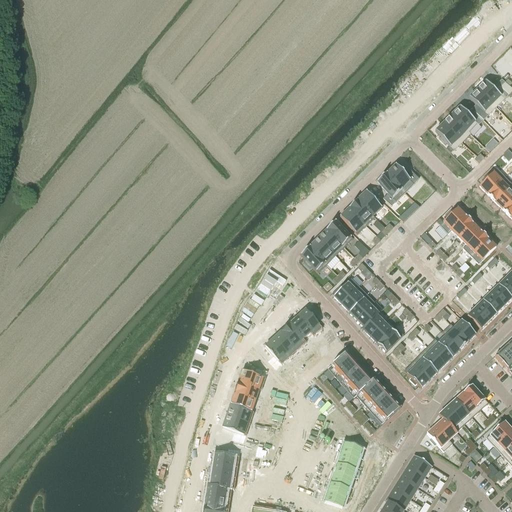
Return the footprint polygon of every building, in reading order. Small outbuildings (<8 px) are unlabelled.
[(491,68),(486,73),(491,77),(495,73),(491,68)] [(486,82),(477,91),(496,109),(499,106),(508,97),(500,88),(495,92),(492,89),(486,82)] [(504,83),(500,88),(508,97),(511,93),(511,91),(504,83)] [(477,91),(469,99),(475,106),(478,109),(474,113),(483,122),(487,117),(496,109),(477,91)] [(459,108),(451,116),(468,133),(469,133),(477,125),(478,127),(483,122),(474,113),(469,117),(466,114),(460,108),(459,108)] [(451,116),(443,124),(462,143),(470,135),(469,133),(468,133),(451,116)] [(435,132),(440,138),(440,139),(439,139),(438,139),(445,146),(446,145),(445,145),(446,144),(453,151),(462,143),(443,124),(435,132)] [(501,132),(497,136),(502,141),(506,137),(501,132)] [(511,155),(508,151),(502,157),(508,163),(511,159),(511,155)] [(387,175),(386,175),(405,194),(418,180),(410,172),(405,176),(395,166),(387,175)] [(484,183),(479,188),(487,196),(505,179),(497,171),(490,177),(488,175),(482,181),(484,183)] [(386,174),(377,183),(387,194),(383,199),(391,207),(405,194),(386,175),(387,175),(386,174)] [(511,186),(505,179),(487,196),(494,204),(511,186)] [(511,186),(494,204),(502,212),(511,201),(511,186)] [(366,192),(357,201),(373,217),(381,208),(366,192)] [(357,201),(348,210),(366,227),(375,219),(373,217),(357,201)] [(511,201),(502,212),(510,219),(511,216),(511,201)] [(414,203),(398,219),(403,224),(419,208),(414,203)] [(348,210),(339,219),(357,236),(366,227),(348,210)] [(445,221),(439,227),(448,236),(451,232),(465,218),(457,210),(451,215),(450,213),(444,219),(445,221)] [(465,218),(451,232),(458,240),(473,226),(465,218)] [(335,223),(326,232),(344,249),(352,240),(335,223)] [(389,225),(384,229),(388,233),(393,229),(389,225)] [(473,226),(458,240),(465,247),(466,247),(480,233),(473,226)] [(384,229),(380,234),(384,237),(388,233),(384,229)] [(326,232),(318,240),(335,258),(344,249),(326,232)] [(465,247),(462,250),(470,258),(488,241),(480,233),(466,247),(465,247)] [(376,238),(372,242),(376,246),(380,242),(376,238)] [(309,248),(326,266),(335,258),(318,240),(309,248)] [(488,241),(470,258),(478,266),(496,249),(488,241)] [(360,253),(358,255),(362,259),(369,253),(358,242),(353,247),(360,253)] [(432,242),(428,246),(432,250),(436,247),(432,242)] [(309,248),(300,257),(305,262),(303,264),(309,271),(311,269),(318,275),(326,266),(309,248)] [(439,250),(435,254),(439,258),(443,254),(439,250)] [(443,254),(439,258),(444,262),(448,259),(443,254)] [(358,255),(354,260),(358,264),(362,259),(358,255)] [(354,260),(350,264),(353,268),(358,264),(354,260)] [(361,265),(357,269),(362,273),(366,269),(361,265)] [(454,265),(450,269),(455,274),(459,270),(454,265)] [(459,270),(455,274),(459,278),(463,274),(459,270)] [(341,272),(337,277),(341,281),(345,276),(341,272)] [(337,277),(332,281),(336,285),(341,281),(337,277)] [(375,279),(371,283),(375,287),(379,283),(375,279)] [(498,286),(498,287),(511,301),(511,299),(511,285),(505,279),(498,286)] [(351,281),(333,298),(341,306),(359,289),(351,281)] [(379,283),(375,287),(380,292),(384,288),(379,283)] [(498,287),(490,294),(504,308),(511,301),(498,287)] [(359,289),(341,306),(349,314),(366,296),(359,289)] [(490,294),(482,302),(496,316),(504,308),(490,294)] [(390,295),(386,298),(391,303),(395,299),(390,295)] [(366,296),(349,314),(356,322),(370,308),(371,308),(374,305),(366,296)] [(395,299),(391,303),(395,307),(399,303),(395,299)] [(482,302),(475,310),(488,323),(496,316),(482,302)] [(370,308),(356,322),(363,329),(364,329),(376,317),(377,317),(378,316),(371,308),(370,308)] [(305,310),(297,318),(310,333),(319,325),(316,322),(318,320),(312,314),(310,316),(305,310)] [(405,310),(402,314),(406,318),(410,314),(405,310)] [(475,310),(467,317),(480,331),(488,323),(475,310)] [(442,311),(438,315),(442,319),(446,315),(442,311)] [(410,314),(406,318),(410,322),(414,318),(410,314)] [(438,315),(434,319),(438,323),(442,319),(438,315)] [(363,329),(362,331),(370,339),(384,325),(377,317),(376,317),(364,329),(363,329)] [(297,318),(289,325),(302,340),(310,333),(297,318)] [(453,330),(467,344),(475,336),(461,322),(453,330)] [(289,325),(281,332),(294,347),(302,340),(289,325)] [(377,346),(391,332),(384,325),(370,339),(377,346)] [(427,326),(423,330),(427,334),(431,330),(427,326)] [(450,326),(442,335),(445,338),(459,352),(468,344),(467,344),(453,330),(450,326)] [(395,328),(391,332),(377,346),(385,354),(403,337),(395,328)] [(415,330),(411,334),(415,338),(419,334),(415,330)] [(281,332),(273,340),(286,355),(294,347),(281,332)] [(411,334),(407,338),(411,342),(415,338),(411,334)] [(438,345),(452,359),(459,352),(445,338),(438,345)] [(273,340),(264,347),(272,356),(267,361),(276,371),(281,365),(278,362),(286,355),(273,340)] [(435,341),(426,349),(444,367),(452,359),(438,345),(435,341)] [(329,345),(324,349),(328,353),(333,349),(329,345)] [(400,345),(396,349),(400,353),(404,349),(400,345)] [(495,358),(494,358),(511,377),(511,376),(511,348),(509,345),(495,358)] [(324,349),(320,353),(324,357),(328,353),(324,349)] [(396,349),(392,353),(395,357),(400,353),(396,349)] [(426,349),(419,357),(436,375),(444,367),(426,349)] [(346,354),(327,371),(327,372),(327,371),(340,386),(359,369),(346,355),(346,354)] [(419,357),(411,365),(429,382),(436,375),(419,357)] [(313,359),(308,363),(312,367),(317,363),(313,359)] [(308,363),(304,367),(308,371),(312,367),(308,363)] [(411,365),(403,373),(410,380),(409,382),(415,388),(416,386),(421,390),(429,382),(411,365)] [(241,371),(237,383),(259,390),(263,379),(265,380),(267,372),(255,368),(253,375),(241,371)] [(359,369),(340,386),(353,400),(356,398),(355,398),(372,383),(371,383),(359,369)] [(372,383),(355,398),(356,398),(368,412),(387,395),(374,381),(371,383),(372,383)] [(326,382),(322,386),(326,390),(330,386),(326,382)] [(237,383),(234,394),(255,401),(259,390),(237,383)] [(330,386),(326,390),(330,394),(334,391),(330,386)] [(471,387),(463,395),(479,413),(488,406),(471,387)] [(334,391),(330,394),(334,399),(338,395),(334,391)] [(234,394),(230,406),(251,413),(255,401),(234,394)] [(338,395),(334,399),(338,403),(342,400),(338,395)] [(387,395),(368,412),(381,426),(381,427),(400,410),(400,409),(387,395)] [(463,395),(455,402),(471,420),(479,413),(463,395)] [(455,402),(447,409),(463,428),(471,420),(455,402)] [(348,403),(344,406),(348,411),(352,407),(348,403)] [(230,406),(226,417),(247,424),(251,413),(230,406)] [(352,407),(348,411),(352,415),(356,412),(352,407)] [(447,409),(438,417),(442,421),(443,421),(455,435),(456,435),(463,428),(447,409)] [(360,411),(356,415),(360,419),(364,415),(360,411)] [(356,415),(352,418),(356,423),(360,419),(356,415)] [(364,415),(360,419),(364,424),(368,420),(364,415)] [(226,417),(222,429),(233,433),(231,440),(243,444),(246,436),(243,436),(247,424),(226,417)] [(491,417),(487,421),(490,425),(495,421),(491,417)] [(360,419),(356,423),(360,427),(364,424),(360,419)] [(442,421),(435,428),(448,443),(449,443),(457,435),(456,435),(455,435),(443,421),(442,421)] [(487,421),(482,425),(486,429),(490,425),(487,421)] [(499,428),(485,440),(493,449),(511,432),(504,424),(505,424),(504,423),(503,424),(499,428)] [(367,424),(363,428),(367,432),(371,428),(367,424)] [(371,428),(367,432),(371,436),(375,433),(371,428)] [(435,428),(426,436),(430,440),(429,442),(434,448),(436,447),(443,454),(452,446),(449,443),(448,443),(435,428)] [(475,432),(471,436),(474,440),(479,436),(475,432)] [(511,432),(493,449),(500,457),(511,446),(511,432)] [(469,441),(465,445),(468,449),(473,445),(469,441)] [(344,444),(340,454),(358,460),(362,450),(344,444)] [(473,445),(468,449),(472,453),(474,452),(477,449),(473,445)] [(511,446),(500,457),(508,465),(511,460),(511,446)] [(214,454),(213,465),(232,468),(234,458),(239,458),(240,451),(228,449),(226,456),(214,454)] [(340,454),(337,464),(355,470),(358,460),(340,454)] [(413,458),(406,469),(424,480),(431,469),(432,468),(414,457),(413,457),(413,458)] [(337,464),(334,474),(352,480),(355,470),(337,464)] [(213,465),(211,476),(231,479),(232,468),(213,465)] [(483,465),(479,468),(483,473),(487,469),(483,465)] [(406,469),(399,480),(417,491),(424,480),(406,469)] [(487,469),(483,473),(487,477),(491,474),(487,469)] [(334,474),(330,483),(348,489),(352,480),(334,474)] [(207,486),(209,487),(227,489),(229,490),(231,479),(211,476),(209,486),(207,486)] [(430,476),(426,481),(435,487),(439,482),(430,476)] [(494,477),(490,481),(494,485),(498,482),(494,477)] [(399,480),(392,491),(410,502),(417,491),(399,480)] [(330,483),(327,493),(345,499),(348,489),(330,483)] [(207,486),(205,497),(225,500),(227,490),(229,490),(227,489),(209,487),(207,486)] [(385,501),(384,502),(386,503),(387,502),(402,511),(403,511),(410,502),(392,491),(385,502),(385,501)] [(327,493),(324,503),(342,509),(345,499),(327,493)] [(205,497),(204,508),(224,511),(225,500),(205,497)] [(386,503),(381,511),(382,511),(402,511),(387,502),(386,503)]
